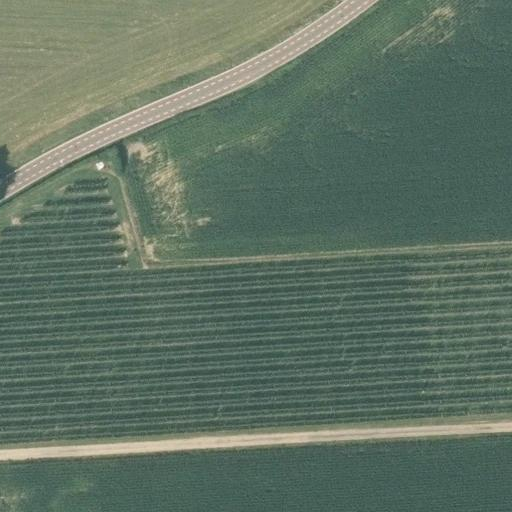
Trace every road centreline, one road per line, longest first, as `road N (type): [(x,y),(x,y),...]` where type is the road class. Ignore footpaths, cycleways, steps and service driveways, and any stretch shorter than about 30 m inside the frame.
road 1 (track): [(0,456),(511,427)]
road 2 (tertiary): [(0,190),(66,151),(240,76),(359,0)]
